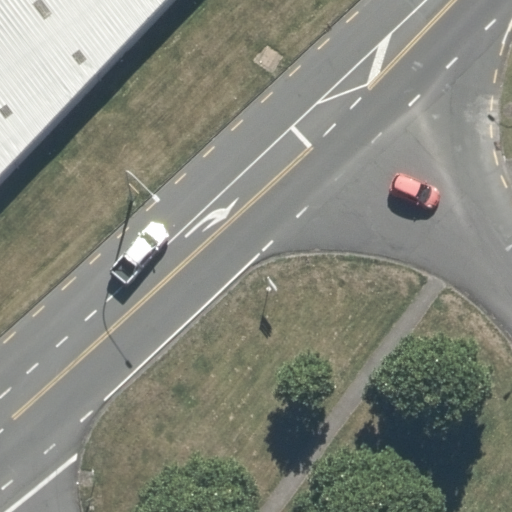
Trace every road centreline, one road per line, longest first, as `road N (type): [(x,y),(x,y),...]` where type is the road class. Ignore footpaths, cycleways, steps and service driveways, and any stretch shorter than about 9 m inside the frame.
road 1 (secondary): [(345,94),(0,410)]
road 2 (unclassified): [(345,94),(511,264)]
road 3 (secondary): [(442,0),(345,94)]
